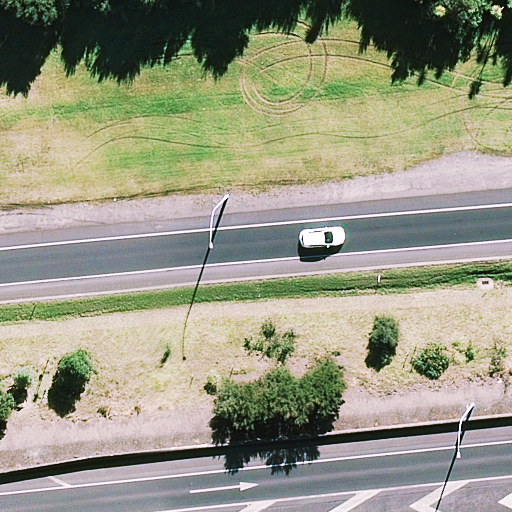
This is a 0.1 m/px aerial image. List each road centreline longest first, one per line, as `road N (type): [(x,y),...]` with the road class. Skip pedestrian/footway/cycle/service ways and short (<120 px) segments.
road 1 (trunk): [(0,269),(511,222)]
road 2 (trunk): [(5,511),(511,459)]
